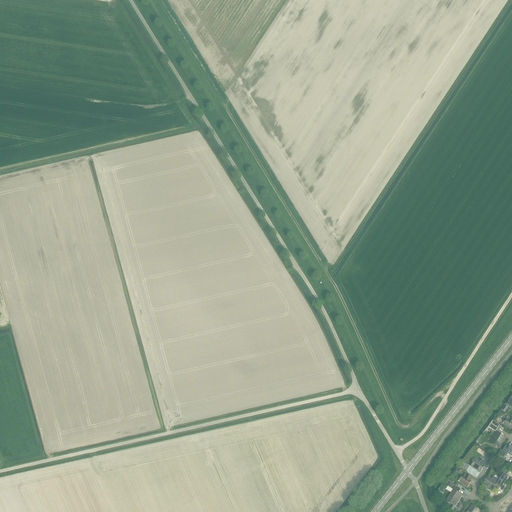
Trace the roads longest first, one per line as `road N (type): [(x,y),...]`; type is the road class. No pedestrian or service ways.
road 1 (unclassified): [(359,390),(317,299),(130,0)]
road 2 (unclassified): [(0,470),(359,390)]
road 3 (track): [(396,451),(423,431),(511,295)]
road 4 (secondary): [(407,470),(511,338)]
